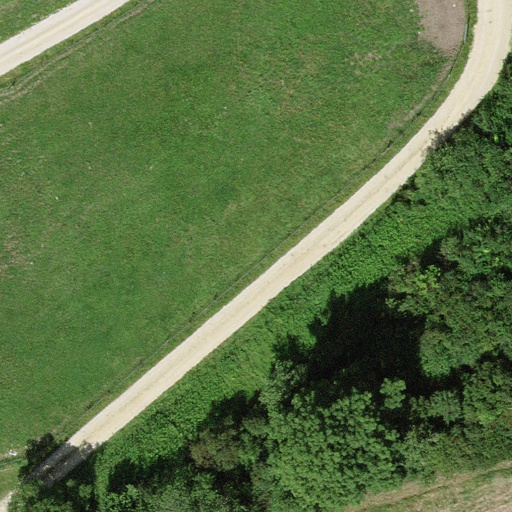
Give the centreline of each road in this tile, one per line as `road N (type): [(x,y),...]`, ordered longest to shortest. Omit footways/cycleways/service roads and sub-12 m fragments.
road 1 (track): [(6,511),(454,116),(491,43),(491,0)]
road 2 (track): [(104,0),(0,61)]
